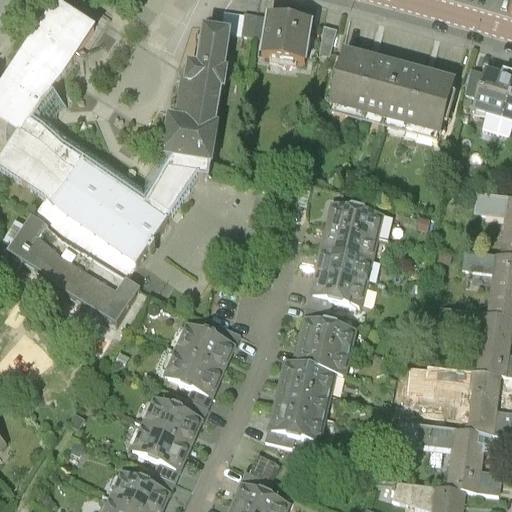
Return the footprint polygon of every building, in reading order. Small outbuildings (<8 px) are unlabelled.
[(40,51),(74,73),(95,42),(60,20),(40,51)] [(241,46),(254,48),(257,26),(245,24),(241,46)] [(266,50),(269,28),(257,26),(254,48),(266,50)] [(269,27),(269,28),(266,50),(263,68),(306,74),(308,59),(309,59),(311,47),(310,47),(312,34),(269,27)] [(338,41),(324,37),(320,65),(330,68),(338,41)] [(163,170),(212,178),(218,139),(216,138),(221,103),(224,104),(227,84),(225,83),(231,46),(205,42),(198,79),(190,78),(187,95),(184,95),(177,132),(170,131),(163,170)] [(74,73),(40,51),(15,88),(16,89),(9,100),(8,100),(0,112),(0,136),(22,151),(0,184),(0,186),(53,221),(84,178),(131,211),(142,195),(93,162),(56,137),(58,134),(58,133),(57,128),(62,121),(66,120),(67,120),(68,119),(52,108),(74,73)] [(400,80),(343,65),(330,115),(386,131),(400,80)] [(400,80),(386,131),(442,146),(455,95),(400,80)] [(478,109),(485,87),(471,82),(465,105),(478,109)] [(501,88),(486,84),(485,87),(478,109),(474,122),(503,131),(511,101),(511,85),(503,82),(501,88)] [(511,101),(503,131),(511,133),(511,101)] [(0,184),(22,151),(0,136),(0,184)] [(131,211),(168,237),(200,191),(210,193),(212,178),(163,170),(160,169),(157,174),(159,179),(154,187),(148,187),(142,195),(131,211)] [(154,257),(168,237),(131,211),(84,178),(53,221),(55,223),(136,279),(137,280),(141,276),(149,264),(151,265),(156,258),(154,257)] [(312,201),(298,197),(293,216),(307,220),(312,201)] [(502,270),(511,271),(511,211),(477,207),(475,227),(506,231),(502,270)] [(329,242),(376,253),(381,229),(366,226),(365,223),(352,221),(350,222),(335,218),(329,242)] [(136,279),(55,223),(44,238),(125,295),(136,279)] [(141,305),(34,239),(10,276),(12,277),(25,285),(118,343),(141,305)] [(371,275),(376,253),(329,242),(324,265),(371,275)] [(371,275),(324,265),(319,287),(365,298),(371,275)] [(452,269),(441,266),(439,275),(449,277),(452,269)] [(489,329),(511,332),(511,271),(502,270),(465,266),(462,284),(494,287),(489,329)] [(0,304),(10,310),(25,285),(12,277),(0,296),(0,304)] [(360,322),(365,298),(319,287),(313,310),(313,311),(333,315),(332,317),(342,319),(344,318),(360,322)] [(307,322),(330,327),(332,317),(333,315),(313,311),(313,310),(310,309),(307,322)] [(330,327),(307,322),(304,334),(307,335),(308,334),(323,337),(326,336),(327,337),(330,327)] [(476,388),(500,391),(503,391),(505,379),(511,379),(511,370),(509,370),(511,344),(511,332),(489,329),(441,323),(438,343),(481,348),(476,388)] [(323,337),(308,334),(307,335),(302,357),(349,368),(354,345),(339,341),(337,339),(327,337),(326,336),(323,337)] [(189,341),(178,367),(222,386),(223,382),(226,381),(232,367),(231,364),(232,361),(233,360),(215,352),(216,350),(207,347),(205,348),(189,341)] [(220,341),(216,350),(215,352),(233,360),(232,361),(236,363),(242,351),(220,341)] [(349,368),(302,357),(297,380),(335,389),(344,391),(349,368)] [(222,386),(178,367),(166,394),(182,400),(183,403),(191,407),(192,405),(210,413),(210,412),(212,408),(214,407),(221,393),(220,391),(222,386)] [(335,389),(297,380),(288,378),(283,401),(329,412),(335,389)] [(511,379),(505,379),(503,391),(511,392),(511,379)] [(476,388),(428,382),(425,404),(468,409),(463,447),(485,450),(490,450),(491,438),(511,440),(511,428),(496,427),(500,391),(476,388)] [(277,423),(324,434),(329,412),(283,401),(277,423)] [(192,405),(191,407),(188,416),(209,425),(214,413),(210,412),(210,413),(192,405)] [(200,434),(183,427),(183,425),(175,421),(173,422),(157,416),(145,442),(189,461),(191,457),(193,456),(199,442),(198,439),(200,436),(200,434)] [(183,427),(200,434),(200,436),(204,437),(209,425),(188,416),(183,425),(183,427)] [(319,458),(324,434),(277,423),(272,446),(272,447),(296,453),(295,454),(301,456),(303,454),(319,458)] [(77,430),(70,441),(79,446),(86,436),(77,430)] [(511,440),(491,438),(490,450),(511,452),(511,440)] [(452,464),(447,505),(465,507),(475,509),(476,496),(500,499),(501,490),(481,487),(485,450),(463,447),(400,439),(398,458),(400,458),(401,457),(405,458),(404,464),(418,466),(419,460),(452,464)] [(189,461),(145,442),(134,468),(149,475),(151,478),(159,481),(159,479),(178,487),(178,486),(179,483),(182,482),(188,468),(187,465),(189,461)] [(296,453),(272,447),(272,446),(269,445),(266,458),(293,464),(295,454),(296,453)] [(254,482),(273,490),(277,480),(258,472),(254,482)] [(182,488),(178,486),(178,487),(159,479),(159,481),(155,490),(177,500),(182,488)] [(250,491),(269,499),(273,490),(254,482),(250,491)] [(244,503),(245,502),(264,510),(265,508),(269,499),(250,491),(247,489),(242,501),(244,503)] [(168,509),(150,501),(151,499),(143,496),(140,497),(124,490),(114,511),(166,511),(167,510),(168,509)] [(150,501),(168,509),(167,510),(171,511),(177,500),(155,490),(151,499),(150,501)] [(500,499),(476,496),(475,509),(499,511),(500,499)] [(464,511),(465,507),(447,505),(398,499),(394,511),(464,511)] [(264,510),(245,502),(244,503),(240,511),(272,511),(265,508),(264,510)]
